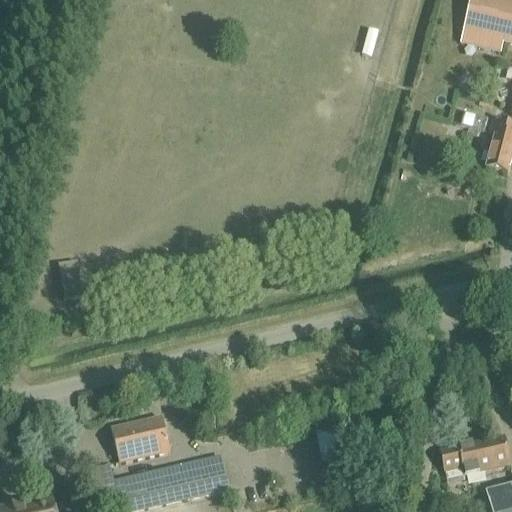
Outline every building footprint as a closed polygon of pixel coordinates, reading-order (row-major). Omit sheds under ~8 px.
[(511,0),(471,0),(461,48),(500,57),(502,46),(511,48),(511,0)] [(466,115),(463,127),(486,132),(489,120),(466,115)] [(489,138),(495,139),(486,172),(507,178),(511,158),(511,141),(509,140),(511,131),(492,126),(489,138)] [(63,303),(83,300),(77,266),(58,269),(63,303)] [(110,433),(119,468),(169,457),(161,421),(110,433)] [(367,451),(362,430),(348,433),(347,427),(313,435),(321,468),(355,461),(353,453),(367,451)] [(444,476),(462,472),(464,480),(510,470),(503,441),(439,455),(444,476)] [(150,511),(229,494),(221,461),(110,487),(107,471),(88,475),(97,511),(150,511)] [(511,511),(511,490),(484,498),(487,511),(511,511)]
